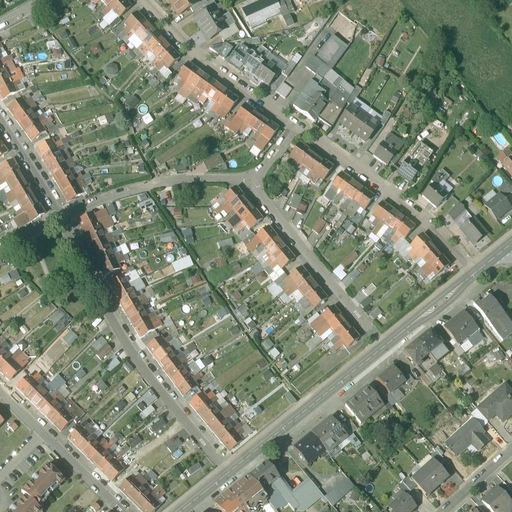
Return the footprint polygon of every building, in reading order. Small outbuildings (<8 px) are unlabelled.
[(123,0),(108,0),(104,5),(107,9),(111,12),(123,0)] [(123,0),(111,12),(118,19),(118,20),(131,8),(124,0),(123,0)] [(195,0),(181,0),(172,6),(178,17),(189,10),(199,4),(198,4),(195,0)] [(199,4),(189,10),(193,15),(207,6),(204,0),(198,4),(199,4)] [(273,0),(270,0),(243,13),(253,33),(254,33),(251,26),(262,21),(263,23),(280,15),(281,15),(276,5),(273,0)] [(293,26),(282,2),(276,5),(281,15),(280,15),(286,27),(293,26)] [(107,9),(102,14),(106,17),(111,12),(107,9)] [(213,9),(195,20),(202,31),(220,19),(213,9)] [(111,12),(106,17),(106,18),(103,21),(109,27),(118,19),(111,12)] [(137,14),(124,26),(128,30),(131,33),(144,21),(137,14)] [(220,19),(202,31),(208,41),(227,30),(220,19)] [(144,21),(131,33),(135,37),(138,41),(151,29),(144,21)] [(151,29),(138,41),(142,45),(146,48),(158,36),(151,29)] [(128,30),(122,35),(126,38),(131,33),(128,30)] [(131,33),(126,38),(129,42),(135,37),(131,33)] [(158,36),(146,48),(149,52),(153,56),(165,44),(158,36)] [(334,44),(330,41),(315,60),(315,61),(324,68),(325,67),(342,44),(336,40),(334,44)] [(165,44),(153,56),(156,60),(160,63),(172,51),(165,44)] [(342,44),(325,67),(329,72),(347,48),(342,44)] [(142,45),(137,50),(140,53),(146,48),(142,45)] [(225,46),(209,49),(209,50),(224,61),(231,51),(225,46)] [(100,52),(96,47),(91,50),(95,56),(100,52)] [(146,48),(140,53),(144,57),(149,52),(146,48)] [(249,57),(239,49),(228,64),(241,73),(244,69),(241,67),(249,57)] [(172,51),(160,63),(164,67),(167,71),(179,59),(172,51)] [(249,57),(241,67),(244,69),(254,77),(265,62),(257,56),(252,52),(249,57)] [(296,55),(291,62),(296,66),(301,59),(296,55)] [(324,68),(315,61),(315,60),(312,58),(305,68),(316,77),(317,75),(318,75),(324,68)] [(156,60),(151,65),(155,68),(160,63),(156,60)] [(279,73),(265,62),(254,77),(268,87),(279,73)] [(290,62),(281,74),(279,73),(287,79),(296,66),(291,62),(290,62)] [(160,63),(155,68),(158,72),(164,67),(160,63)] [(119,71),(112,64),(105,71),(112,78),(119,71)] [(188,64),(177,78),(181,81),(186,84),(196,70),(188,64)] [(324,68),(318,75),(324,80),(329,72),(325,67),(324,68)] [(196,70),(186,84),(190,87),(194,90),(204,76),(196,70)] [(7,75),(0,79),(0,90),(12,85),(10,80),(7,75)] [(318,75),(317,75),(316,77),(308,88),(314,92),(313,94),(327,104),(317,119),(331,129),(346,104),(348,100),(336,91),(324,80),(318,75)] [(204,76),(194,90),(198,93),(202,96),(213,82),(204,76)] [(181,81),(177,87),(181,90),(186,84),(181,81)] [(213,82),(202,96),(207,100),(211,103),(221,88),(213,82)] [(354,91),(343,83),(336,91),(348,100),(354,91)] [(186,84),(181,90),(186,93),(190,87),(186,84)] [(283,84),(276,93),(281,97),(288,87),(283,84)] [(12,85),(0,90),(0,98),(1,101),(17,93),(15,89),(12,85)] [(288,87),(281,97),(285,100),(292,90),(288,87)] [(221,88),(211,103),(215,106),(219,109),(230,95),(221,88)] [(308,88),(293,108),(314,123),(317,119),(327,104),(313,94),(314,92),(308,88)] [(348,100),(346,104),(351,108),(352,108),(356,101),(360,95),(361,92),(356,88),(354,91),(348,100)] [(194,90),(187,100),(195,106),(198,102),(194,99),(198,93),(194,90)] [(198,93),(194,99),(198,102),(202,96),(198,93)] [(425,94),(419,102),(432,113),(435,108),(438,103),(425,94)] [(230,95),(219,109),(224,112),(228,115),(238,100),(230,95)] [(202,96),(198,102),(202,105),(207,100),(202,96)] [(134,97),(125,102),(129,109),(138,104),(134,97)] [(21,99),(7,110),(13,118),(27,108),(24,103),(21,99)] [(30,99),(24,103),(27,108),(33,103),(30,99)] [(380,120),(356,101),(352,108),(351,108),(339,124),(353,133),(363,118),(376,127),(377,125),(380,120)] [(33,103),(27,108),(30,112),(36,107),(33,103)] [(215,106),(211,112),(215,115),(219,109),(215,106)] [(245,106),(235,120),(239,123),(243,126),(253,111),(245,106)] [(27,108),(13,118),(19,126),(33,116),(30,112),(27,108)] [(444,114),(435,108),(432,113),(440,119),(444,114)] [(219,109),(215,115),(219,118),(224,112),(219,109)] [(253,111),(243,126),(247,129),(251,132),(262,118),(253,111)] [(380,120),(377,125),(383,128),(390,117),(384,113),(380,120)] [(149,115),(142,119),(146,126),(153,122),(149,115)] [(33,116),(19,126),(25,135),(39,124),(36,120),(33,116)] [(42,116),(36,120),(39,124),(45,120),(42,116)] [(262,118),(251,132),(256,135),(260,138),(270,124),(262,118)] [(376,127),(363,118),(353,133),(366,143),(377,127),(376,127)] [(45,120),(39,124),(43,129),(48,124),(45,120)] [(239,123),(234,129),(239,132),(243,126),(239,123)] [(39,124),(25,135),(31,143),(45,132),(43,129),(39,124)] [(270,124),(260,138),(268,144),(278,130),(270,124)] [(243,126),(239,132),(243,135),(247,129),(243,126)] [(256,135),(251,141),(256,144),(260,138),(256,135)] [(399,144),(388,136),(382,144),(396,154),(398,151),(395,148),(399,144)] [(256,144),(253,148),(261,153),(268,144),(260,138),(256,144)] [(52,141),(37,150),(42,159),(57,150),(54,145),(52,141)] [(60,142),(54,145),(57,150),(63,146),(60,142)] [(396,154),(382,144),(373,157),(387,168),(390,163),(395,157),(397,155),(396,154)] [(299,145),(289,159),(293,161),(297,164),(307,150),(299,145)] [(63,146),(57,150),(59,154),(66,151),(63,146)] [(432,156),(419,146),(397,175),(410,185),(432,156)] [(57,150),(42,159),(47,168),(62,159),(59,154),(57,150)] [(316,157),(307,150),(297,164),(301,168),(306,171),(316,157)] [(510,157),(507,153),(503,156),(502,155),(500,157),(501,158),(498,160),(503,167),(511,159),(510,157)] [(203,164),(207,172),(224,164),(219,155),(203,164)] [(316,157),(306,171),(310,174),(314,177),(324,163),(316,157)] [(62,159),(47,168),(52,177),(67,168),(64,163),(62,159)] [(511,159),(503,167),(511,178),(511,159)] [(71,160),(64,163),(67,168),(73,164),(71,160)] [(293,161),(289,167),(293,170),(297,164),(293,161)] [(13,162),(0,169),(0,173),(1,175),(3,179),(18,170),(13,162)] [(324,163),(314,177),(318,180),(322,182),(332,168),(324,163)] [(73,164),(67,168),(70,172),(76,169),(73,164)] [(301,168),(297,164),(293,170),(297,173),(301,168)] [(67,168),(52,177),(57,186),(72,177),(70,172),(67,168)] [(18,170),(3,179),(6,184),(9,188),(23,179),(18,170)] [(449,179),(441,172),(436,177),(442,182),(444,184),(449,179)] [(310,174),(306,180),(310,183),(314,177),(310,174)] [(340,174),(330,188),(334,191),(338,194),(348,180),(340,174)] [(72,177),(57,186),(63,195),(77,186),(75,181),(72,177)] [(314,177),(310,183),(314,186),(318,180),(314,177)] [(442,182),(436,177),(430,184),(433,186),(436,188),(442,182)] [(81,178),(75,181),(77,186),(84,182),(81,178)] [(23,179),(9,188),(11,193),(14,197),(29,188),(23,179)] [(348,180),(338,194),(342,197),(347,200),(357,186),(348,180)] [(84,182),(77,186),(80,190),(87,187),(84,182)] [(77,186),(63,195),(68,203),(83,194),(80,190),(77,186)] [(357,186),(347,200),(351,203),(355,206),(365,192),(357,186)] [(433,186),(421,199),(435,211),(447,198),(436,188),(433,186)] [(29,188),(14,197),(16,201),(19,206),(34,197),(29,188)] [(236,189),(222,200),(225,204),(229,208),(242,197),(236,189)] [(510,194),(506,189),(501,193),(505,197),(510,194)] [(334,191),(330,197),(334,200),(338,194),(334,191)] [(365,192),(355,206),(359,209),(363,212),(373,198),(365,192)] [(11,193),(5,196),(7,201),(14,197),(11,193)] [(342,197),(338,194),(334,200),(338,203),(342,197)] [(301,199),(295,196),(290,208),(296,211),(301,199)] [(510,210),(499,196),(485,208),(495,221),(510,210)] [(14,197),(7,201),(10,205),(16,201),(14,197)] [(34,197),(19,206),(22,211),(24,215),(39,206),(34,197)] [(242,197),(229,208),(232,212),(235,216),(249,205),(242,197)] [(152,200),(138,204),(140,210),(154,207),(152,200)] [(351,203),(347,209),(351,212),(355,206),(351,203)] [(229,208),(225,204),(220,209),(223,212),(229,208)] [(381,204),(371,218),(375,221),(379,224),(390,210),(381,204)] [(458,204),(446,216),(453,224),(464,212),(458,204)] [(112,205),(104,209),(105,211),(108,217),(115,214),(112,205)] [(249,205),(235,216),(239,220),(242,224),(255,213),(249,205)] [(24,215),(18,219),(21,223),(27,219),(29,223),(29,224),(44,215),(39,206),(24,215)] [(355,206),(351,212),(355,215),(359,209),(355,206)] [(232,212),(229,208),(223,212),(226,217),(232,212)] [(398,216),(390,210),(379,224),(384,227),(388,230),(398,216)] [(22,211),(15,214),(18,219),(24,215),(22,211)] [(105,211),(94,216),(97,223),(108,218),(108,217),(105,211)] [(472,221),(464,212),(453,224),(460,231),(472,221)] [(255,213),(242,224),(245,228),(248,232),(262,221),(255,213)] [(93,214),(77,222),(82,231),(97,223),(94,216),(93,214)] [(331,223),(334,225),(341,217),(337,214),(331,223)] [(398,216),(388,230),(391,233),(396,236),(406,222),(398,216)] [(108,218),(97,223),(100,228),(111,223),(108,218)] [(21,223),(16,226),(19,230),(29,223),(27,219),(21,223)] [(242,224),(239,220),(233,225),(236,229),(242,224)] [(319,221),(312,232),(317,236),(325,225),(319,221)] [(379,224),(375,221),(371,227),(375,230),(379,224)] [(472,221),(460,231),(472,247),(485,236),(472,221)] [(406,222),(396,236),(400,239),(403,242),(414,229),(406,222)] [(97,223),(82,231),(86,240),(102,232),(100,228),(97,223)] [(111,223),(100,228),(102,232),(113,228),(111,223)] [(242,224),(236,229),(240,233),(245,228),(242,224)] [(384,227),(379,224),(375,230),(379,233),(384,227)] [(255,239),(255,240),(261,247),(274,236),(268,228),(255,239)] [(102,232),(86,240),(91,249),(107,242),(104,237),(102,232)] [(115,232),(104,237),(107,242),(113,238),(117,236),(115,232)] [(391,233),(387,238),(391,242),(396,236),(391,233)] [(160,243),(175,242),(175,234),(159,235),(160,243)] [(255,239),(252,235),(242,244),(245,248),(255,240),(255,239)] [(274,236),(261,247),(264,251),(268,255),(281,244),(274,236)] [(396,236),(391,242),(395,245),(400,239),(396,236)] [(422,236),(410,248),(412,251),(416,255),(429,243),(422,236)] [(255,240),(245,248),(251,255),(255,252),(261,247),(255,240)] [(107,242),(91,249),(96,259),(111,251),(109,246),(107,242)] [(429,243),(416,255),(420,259),(422,262),(435,251),(429,243)] [(281,244),(268,255),(271,259),(274,263),(287,252),(281,244)] [(261,247),(255,252),(259,256),(264,251),(261,247)] [(386,248),(379,255),(384,258),(390,252),(386,248)] [(111,251),(96,259),(100,268),(116,260),(113,256),(111,251)] [(412,251),(407,256),(410,260),(411,260),(416,255),(412,251)] [(435,251),(422,262),(426,266),(429,270),(442,259),(435,251)] [(287,252),(274,263),(277,267),(280,271),(294,260),(287,252)] [(353,253),(340,266),(344,271),(357,258),(353,253)] [(416,255),(411,260),(414,264),(420,259),(416,255)] [(171,263),(175,273),(194,267),(190,257),(171,263)] [(271,259),(265,264),(268,268),(274,263),(271,259)] [(442,259),(429,270),(432,274),(435,277),(449,266),(442,259)] [(116,260),(100,268),(104,277),(120,269),(118,265),(116,260)] [(274,263),(268,268),(272,272),(277,267),(274,263)] [(426,266),(420,271),(423,274),(429,270),(426,266)] [(301,268),(287,279),(290,283),(294,287),(307,276),(301,268)] [(429,270),(423,274),(427,278),(432,274),(429,270)] [(134,272),(124,277),(129,286),(135,282),(139,280),(134,272)] [(307,276),(294,287),(297,291),(300,295),(314,284),(307,276)] [(124,277),(109,286),(114,295),(129,286),(124,277)] [(135,282),(129,286),(131,290),(138,287),(135,282)] [(290,283),(285,288),(288,292),(294,287),(290,283)] [(314,284),(300,295),(304,299),(307,303),(320,292),(314,284)] [(129,286),(114,295),(119,304),(134,295),(131,290),(129,286)] [(297,291),(294,287),(288,292),(291,296),(297,291)] [(320,292),(307,303),(310,307),(313,311),(327,300),(320,292)] [(134,295),(119,304),(124,313),(139,304),(137,299),(134,295)] [(143,296),(137,299),(139,304),(146,300),(143,296)] [(368,298),(360,305),(364,310),(372,303),(368,298)] [(504,316),(489,298),(480,305),(478,302),(473,306),(490,327),(504,316)] [(304,299),(298,304),(301,308),(307,303),(304,299)] [(146,300),(139,304),(142,308),(148,305),(146,300)] [(307,303),(301,308),(305,312),(310,307),(307,303)] [(139,304),(124,313),(130,322),(144,313),(142,308),(139,304)] [(305,312),(304,313),(307,316),(313,311),(310,307),(305,312)] [(61,308),(49,319),(54,325),(67,314),(61,308)] [(333,308),(320,319),(326,326),(339,315),(333,308)] [(377,309),(369,317),(373,321),(381,314),(377,309)] [(477,321),(468,310),(464,314),(472,325),(477,321)] [(144,313),(130,322),(135,331),(150,322),(147,317),(144,313)] [(153,314),(147,317),(150,322),(156,318),(153,314)] [(464,314),(463,314),(443,330),(452,342),(457,347),(477,331),(472,325),(464,314)] [(56,325),(61,331),(73,321),(68,315),(56,325)] [(316,315),(307,322),(310,326),(320,319),(316,315)] [(346,323),(339,315),(326,326),(329,330),(332,334),(346,323)] [(511,326),(504,316),(490,327),(502,343),(511,335),(511,326)] [(156,318),(150,322),(152,326),(159,323),(159,322),(156,318)] [(320,319),(310,326),(316,334),(320,331),(326,326),(320,319)] [(150,322),(135,331),(140,339),(155,331),(155,330),(152,326),(150,322)] [(159,323),(152,326),(155,330),(155,331),(161,327),(159,322),(159,323)] [(346,323),(332,334),(336,338),(339,343),(352,332),(346,323)] [(326,326),(320,331),(324,335),(329,330),(326,326)] [(63,339),(71,346),(78,338),(71,331),(63,339)] [(352,332),(339,343),(342,347),(345,350),(359,339),(352,332)] [(443,348),(430,333),(417,343),(428,357),(437,350),(438,352),(443,348)] [(169,337),(163,342),(166,346),(172,341),(169,337)] [(160,338),(146,348),(152,356),(166,346),(163,342),(160,338)] [(336,338),(330,343),(333,347),(339,343),(336,338)] [(172,341),(166,346),(169,350),(175,346),(172,341)] [(457,347),(452,342),(448,345),(458,359),(464,355),(457,347)] [(339,343),(333,347),(337,351),(342,347),(339,343)] [(417,343),(404,354),(417,369),(421,366),(420,364),(428,357),(417,343)] [(106,346),(96,356),(101,361),(111,351),(106,346)] [(166,346),(152,356),(158,364),(172,354),(169,350),(166,346)] [(15,354),(10,359),(14,362),(19,357),(15,354)] [(172,354),(158,364),(165,373),(178,362),(175,358),(172,354)] [(184,358),(181,354),(175,358),(178,362),(184,358)] [(6,355),(0,361),(0,373),(2,375),(14,362),(10,359),(6,355)] [(19,357),(14,362),(17,366),(23,361),(19,357)] [(184,358),(178,362),(182,367),(187,362),(184,358)] [(457,368),(449,358),(444,362),(449,368),(448,368),(452,372),(457,368)] [(105,370),(109,375),(120,366),(116,361),(105,370)] [(444,362),(443,361),(436,367),(441,374),(448,368),(449,368),(444,362)] [(14,362),(2,375),(9,382),(21,369),(17,366),(14,362)] [(178,362),(165,373),(171,381),(185,371),(182,367),(178,362)] [(436,367),(428,373),(429,373),(434,379),(441,374),(436,367)] [(399,376),(393,368),(377,381),(382,387),(389,396),(390,396),(405,383),(399,376)] [(185,371),(171,381),(177,390),(191,379),(188,375),(185,371)] [(197,375),(194,371),(188,375),(191,379),(197,375)] [(414,383),(404,371),(399,376),(405,383),(408,387),(414,383)] [(434,379),(429,373),(425,377),(432,386),(436,382),(434,379)] [(37,375),(32,380),(36,384),(41,379),(37,375)] [(197,375),(191,379),(194,383),(200,379),(197,375)] [(32,380),(29,377),(17,389),(24,397),(36,384),(32,380)] [(45,383),(41,379),(36,384),(40,388),(45,383)] [(191,379),(177,390),(183,398),(197,387),(194,383),(191,379)] [(59,390),(52,383),(43,391),(47,395),(52,390),(56,394),(59,390)] [(40,388),(36,384),(24,397),(31,404),(43,391),(40,388)] [(511,408),(511,394),(504,386),(481,407),(491,419),(494,417),(502,425),(509,418),(505,415),(511,408)] [(389,396),(382,387),(377,391),(384,400),(389,396)] [(382,407),(367,389),(345,407),(360,426),(382,407)] [(56,394),(52,390),(47,395),(51,399),(56,394)] [(143,412),(158,398),(150,390),(136,404),(143,412)] [(43,391),(31,404),(38,411),(51,399),(47,395),(43,391)] [(215,397),(211,393),(206,398),(209,402),(215,397)] [(60,397),(56,394),(51,399),(54,402),(60,397)] [(203,394),(189,405),(196,413),(209,402),(206,398),(203,394)] [(215,397),(209,402),(212,406),(218,401),(215,397)] [(51,399),(38,411),(46,418),(58,406),(54,402),(51,399)] [(209,402),(196,413),(202,421),(216,410),(212,406),(209,402)] [(71,408),(67,405),(62,410),(65,413),(71,408)] [(58,406),(46,418),(53,426),(65,413),(62,410),(58,406)] [(150,406),(141,414),(146,419),(155,412),(150,406)] [(491,419),(481,407),(476,412),(486,424),(491,419)] [(71,408),(65,413),(69,417),(74,412),(71,408)] [(228,413),(225,409),(219,414),(222,418),(228,413)] [(216,410),(202,421),(209,429),(222,418),(219,414),(216,410)] [(65,413),(53,426),(60,433),(73,420),(69,417),(65,413)] [(228,413),(222,418),(226,422),(231,417),(228,413)] [(226,422),(222,418),(209,429),(216,437),(229,426),(226,422)] [(339,430),(331,419),(321,427),(337,447),(347,439),(339,430)] [(162,421),(151,429),(154,434),(165,425),(162,421)] [(349,422),(344,426),(352,435),(357,431),(349,422)] [(482,434),(471,422),(445,446),(456,458),(471,445),(477,452),(487,444),(480,436),(482,434)] [(17,428),(12,423),(8,428),(13,433),(17,428)] [(241,429),(238,425),(232,430),(236,434),(241,429)] [(88,426),(83,431),(87,435),(92,429),(88,426)] [(229,426),(216,437),(222,445),(236,434),(232,430),(229,426)] [(352,435),(344,426),(339,430),(347,439),(352,435)] [(80,427),(67,440),(75,447),(87,435),(83,431),(80,427)] [(337,447),(321,427),(310,436),(324,453),(326,455),(337,447)] [(92,429),(87,435),(90,438),(96,433),(92,429)] [(241,429),(236,434),(239,438),(245,433),(241,429)] [(236,434),(222,445),(229,453),(242,441),(239,438),(236,434)] [(87,435),(75,447),(82,454),(94,442),(90,438),(87,435)] [(360,446),(352,435),(347,439),(355,449),(360,446)] [(324,453),(310,436),(293,450),(307,467),(324,453)] [(103,440),(98,446),(102,449),(107,444),(103,440)] [(178,440),(167,449),(171,454),(181,445),(178,440)] [(94,442),(82,454),(89,461),(102,449),(98,446),(94,442)] [(107,444),(102,449),(105,453),(110,448),(107,444)] [(102,449),(89,461),(97,469),(109,456),(105,453),(102,449)] [(444,462),(435,453),(429,458),(433,461),(438,468),(444,462)] [(118,455),(113,460),(116,464),(122,458),(118,455)] [(109,456),(97,469),(104,476),(116,464),(113,460),(109,456)] [(125,462),(122,458),(116,464),(120,467),(125,462)] [(433,461),(421,472),(436,488),(448,478),(438,468),(433,461)] [(116,464),(104,476),(111,483),(123,471),(120,467),(116,464)] [(198,464),(186,472),(190,477),(201,469),(198,464)] [(278,480),(266,464),(248,478),(261,494),(278,480)] [(47,467),(36,478),(35,477),(32,481),(33,482),(21,493),(25,497),(37,509),(49,497),(47,496),(51,493),(52,494),(63,482),(47,467)] [(421,472),(411,481),(416,487),(426,498),(436,488),(421,472)] [(139,476),(134,481),(138,485),(143,480),(139,476)] [(131,478),(118,490),(126,497),(138,485),(134,481),(131,478)] [(261,494),(248,478),(215,505),(220,511),(251,511),(266,500),(261,494)] [(411,481),(408,478),(401,484),(402,484),(410,493),(416,487),(411,481)] [(347,479),(324,498),(332,508),(354,488),(347,479)] [(143,480),(138,485),(141,488),(147,483),(143,480)] [(278,480),(261,494),(266,500),(266,501),(284,487),(278,480)] [(309,482),(291,496),(291,497),(291,498),(299,508),(318,492),(309,482)] [(410,493),(402,484),(396,489),(403,496),(405,498),(410,493)] [(138,485),(126,497),(133,505),(145,492),(141,488),(138,485)] [(284,487),(266,501),(274,511),(291,498),(291,497),(291,496),(284,487)] [(497,488),(481,503),(487,510),(488,511),(511,511),(511,504),(497,488)] [(154,491),(149,496),(152,500),(158,494),(154,491)] [(145,492),(133,505),(140,511),(152,500),(149,496),(145,492)] [(158,494),(152,500),(156,503),(161,498),(158,494)] [(403,496),(388,509),(391,511),(409,511),(414,508),(405,498),(403,496)] [(25,497),(14,509),(13,508),(9,511),(40,511),(37,509),(25,497)] [(165,501),(161,498),(156,503),(160,507),(165,501)] [(152,500),(140,511),(154,511),(160,507),(156,503),(152,500)] [(481,503),(479,502),(475,506),(480,511),(484,511),(487,510),(481,503)]
